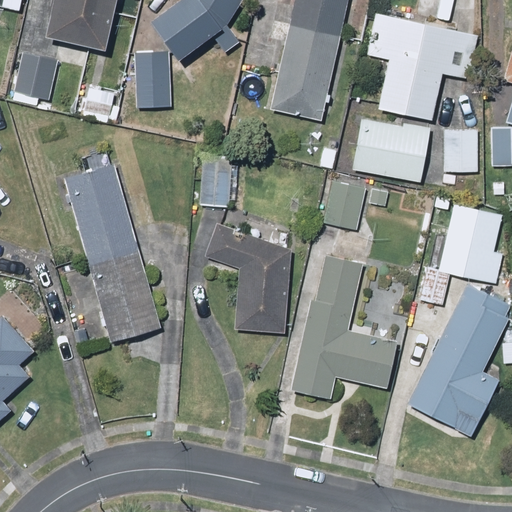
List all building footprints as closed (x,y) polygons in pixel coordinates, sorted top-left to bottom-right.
[(0,0),(0,6),(21,11),(23,0),(0,0)] [(106,52),(117,0),(43,0),(36,35),(106,52)] [(226,24),(240,0),(180,0),(151,22),(178,58),(211,33),(221,51),(237,42),(226,24)] [(347,0),(290,0),(268,108),(323,119),(347,0)] [(475,33),(373,10),(363,52),(387,57),(376,105),(431,118),(440,75),(464,80),(475,33)] [(511,29),(499,79),(511,82),(511,29)] [(169,51),(133,52),(135,107),(170,106),(169,51)] [(56,60),(20,52),(12,90),(48,97),(56,60)] [(114,91),(87,84),(79,115),(106,122),(114,91)] [(350,167),(421,179),(429,126),(359,115),(350,167)] [(478,127),(440,126),(440,171),(477,172),(478,127)] [(230,166),(230,155),(199,154),(197,205),(236,206),(238,166),(230,166)] [(160,327),(113,162),(64,176),(111,341),(160,327)] [(365,188),(329,180),(320,224),(356,232),(365,188)] [(503,213),(452,203),(439,269),(424,266),(418,298),(440,303),(446,274),(496,284),(502,254),(495,253),(503,213)] [(290,248),(217,223),(206,253),(235,265),(230,326),(284,330),(290,248)] [(361,262),(318,252),(287,390),(327,399),(333,375),(384,387),(395,339),(346,328),(361,262)] [(511,307),(511,306),(464,283),(405,404),(468,435),(497,377),(482,369),(511,307)] [(34,350),(1,313),(0,314),(0,418),(10,410),(0,399),(28,374),(19,363),(34,350)]
